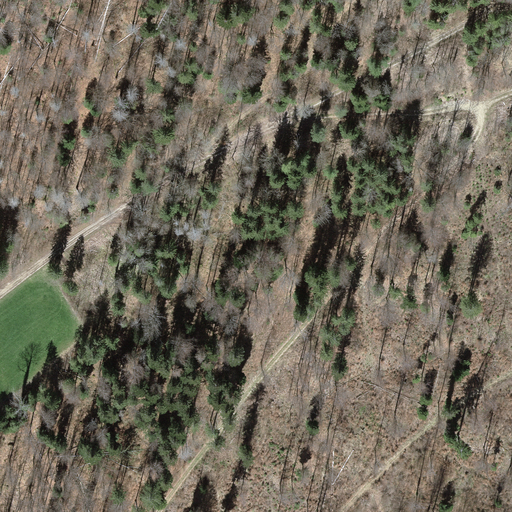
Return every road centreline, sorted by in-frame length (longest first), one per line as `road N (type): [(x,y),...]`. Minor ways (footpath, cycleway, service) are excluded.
road 1 (track): [(0,297),(186,169),(507,0)]
road 2 (track): [(160,511),(373,242),(471,144),(478,124),(471,106)]
road 3 (track): [(511,372),(421,432),(345,511)]
road 4 (track): [(279,121),(471,106)]
